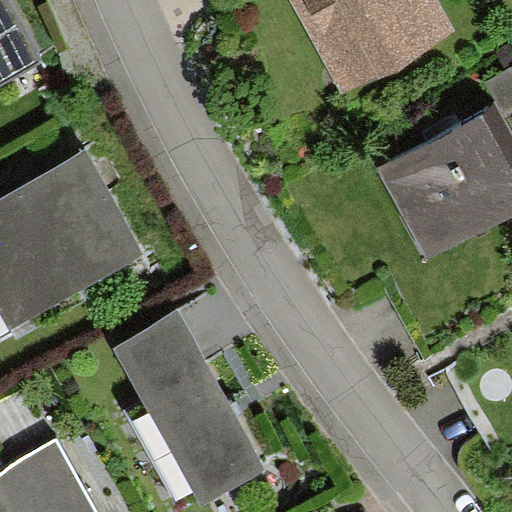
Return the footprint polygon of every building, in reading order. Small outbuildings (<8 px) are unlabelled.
[(0,0),(0,79),(50,53),(21,0),(0,0)] [(287,0),(336,89),(449,29),(432,0),(287,0)] [(511,65),(491,75),(510,116),(511,114),(511,65)] [(416,262),(511,207),(511,168),(479,111),(366,174),(416,262)] [(0,322),(151,235),(89,128),(0,179),(0,322)] [(195,491),(263,454),(181,303),(113,340),(195,491)] [(101,511),(56,431),(26,448),(0,462),(0,493),(10,511),(101,511)]
